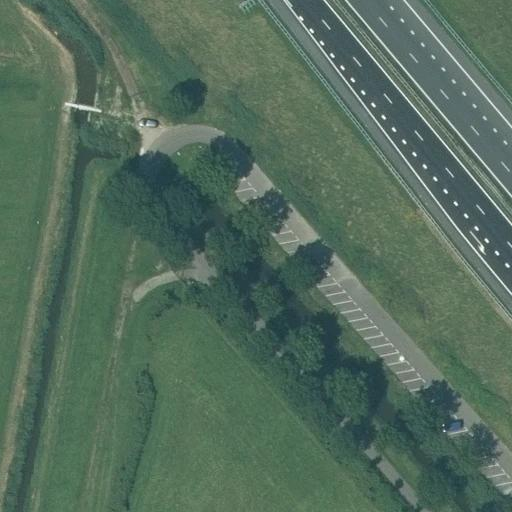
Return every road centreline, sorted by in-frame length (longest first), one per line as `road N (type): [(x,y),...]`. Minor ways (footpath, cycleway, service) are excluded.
road 1 (unclassified): [(146,174),(157,146),(220,139),(511,469)]
road 2 (unclassified): [(146,174),(161,216),(423,511)]
road 3 (motorway): [(303,0),(511,248)]
road 4 (motorway): [(511,174),(364,0)]
road 5 (track): [(84,511),(132,297)]
road 6 (track): [(157,146),(117,48),(74,0)]
